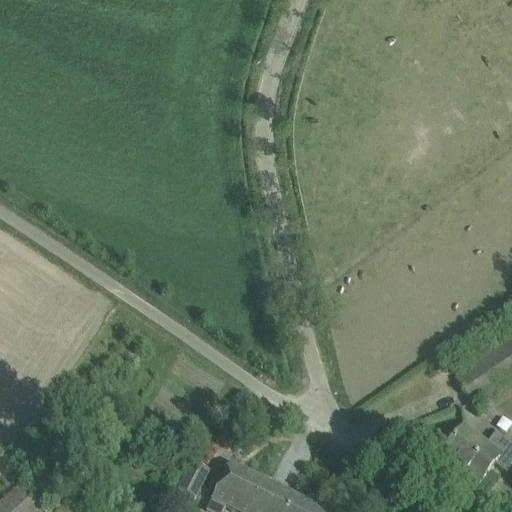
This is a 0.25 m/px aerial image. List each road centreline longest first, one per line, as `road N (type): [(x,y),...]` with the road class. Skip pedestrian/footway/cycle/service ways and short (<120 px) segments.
road 1 (unclassified): [(322,423),(262,185),(257,131),(265,73),(294,0)]
road 2 (unclassified): [(322,423),(0,218)]
road 3 (unclassified): [(429,511),(322,423)]
